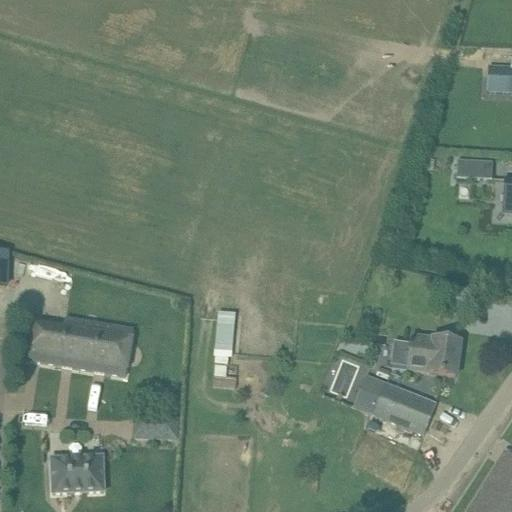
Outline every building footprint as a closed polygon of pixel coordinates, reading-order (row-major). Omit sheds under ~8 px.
[(511,68),(488,68),(487,94),(511,95),(511,86),(511,68)] [(457,163),(456,180),(488,182),(489,165),(492,165),(457,163)] [(511,195),(480,195),(479,223),(511,223),(511,195)] [(446,285),(441,303),(472,312),(478,293),(446,285)] [(211,353),(227,353),(229,313),(212,313),(211,353)] [(69,329),(33,325),(25,364),(122,380),(131,331),(71,320),(69,329)] [(394,343),(391,367),(407,369),(407,373),(455,379),(460,344),(411,337),(410,346),(394,343)] [(211,376),(221,376),(222,358),(212,358),(211,376)] [(436,407),(365,379),(354,409),(424,437),(436,407)] [(134,420),(134,439),(177,441),(178,421),(134,420)] [(511,511),(511,457),(505,453),(468,511),(511,511)] [(70,495),(72,495),(80,494),(80,495),(82,495),(82,494),(102,494),(101,459),(50,461),(51,495),(70,495)]
